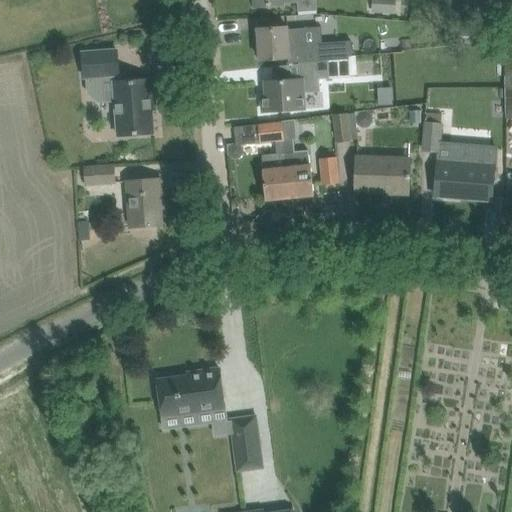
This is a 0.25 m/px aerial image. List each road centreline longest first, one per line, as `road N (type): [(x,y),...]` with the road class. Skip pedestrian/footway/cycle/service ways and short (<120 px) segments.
road 1 (unclassified): [(238,266),(297,252),(511,254)]
road 2 (residential): [(238,266),(208,0)]
road 3 (unclassified): [(0,368),(122,305),(238,266)]
road 4 (residential): [(0,385),(48,511)]
